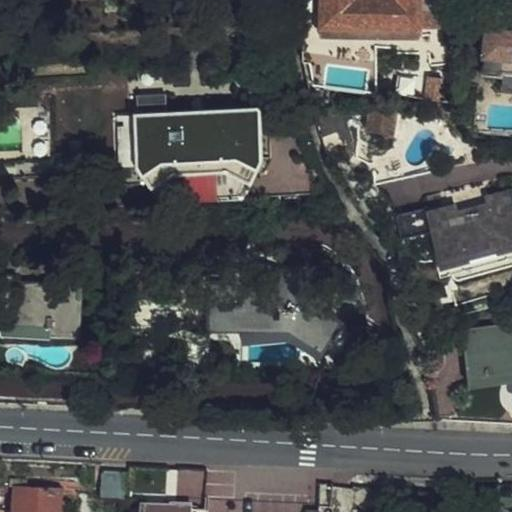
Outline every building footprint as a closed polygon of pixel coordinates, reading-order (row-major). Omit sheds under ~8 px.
[(313,0),(313,15),(415,18),(415,0),(313,0)] [(464,0),(464,20),(473,21),(474,17),(495,19),(496,0),(495,0),(464,0)] [(472,47),(471,65),(493,66),(493,47),(511,48),(511,19),(495,19),(474,17),(473,21),(472,47)] [(511,75),(471,74),(470,92),(511,93),(511,75)] [(127,158),(140,176),(166,161),(171,159),(211,156),(241,170),(252,147),(248,96),(157,104),(156,88),(126,90),(127,107),(123,107),(127,158)] [(363,94),(359,122),(383,125),(387,98),(363,94)] [(166,161),(140,176),(150,192),(233,186),(241,170),(211,156),(171,159),(166,161)] [(448,194),(425,199),(431,221),(438,250),(463,245),(461,238),(493,231),(495,237),(511,233),(511,201),(507,181),(483,187),(486,203),(452,210),(448,194)] [(431,221),(425,199),(424,197),(383,207),(397,229),(431,221)] [(200,272),(199,317),(277,317),(315,335),(333,305),(324,302),(328,277),(292,266),(293,260),(226,259),(224,272),(200,272)] [(0,260),(0,298),(5,299),(4,310),(42,313),(41,322),(71,324),(72,270),(43,268),(43,273),(8,271),(8,261),(0,260)] [(511,301),(459,309),(463,330),(486,327),(500,332),(503,349),(511,347),(511,301)] [(486,327),(463,330),(466,354),(503,349),(500,332),(486,327)] [(103,457),(89,456),(89,484),(103,484),(103,457)] [(0,511),(3,511),(4,509),(50,511),(54,477),(6,473),(4,497),(0,497),(0,511)] [(135,490),(134,511),(297,511),(298,495),(135,490)]
